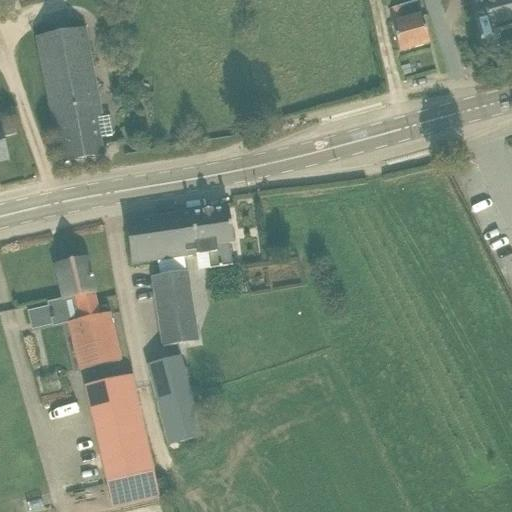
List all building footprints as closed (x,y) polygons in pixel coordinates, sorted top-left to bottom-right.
[(511,0),(470,0),(474,13),(475,13),(487,10),(492,26),(507,22),(508,26),(511,24),(511,0)] [(390,24),(398,52),(428,44),(420,15),(404,20),(400,6),(388,10),(392,24),(390,24)] [(102,156),(99,138),(111,136),(108,116),(101,118),(84,28),(35,38),(52,127),(56,126),(63,164),(102,156)] [(0,162),(8,160),(2,138),(16,134),(12,121),(0,124),(0,162)] [(206,255),(209,270),(231,266),(228,245),(233,244),(227,207),(124,222),(131,266),(206,255)] [(66,324),(77,372),(120,362),(109,313),(100,315),(91,275),(88,276),(85,260),(55,267),(63,301),(72,299),(77,321),(66,324)] [(149,278),(161,348),(198,342),(186,272),(149,278)] [(145,366),(167,447),(201,438),(179,357),(145,366)] [(131,376),(83,387),(105,483),(105,484),(106,484),(153,473),(131,376)]
